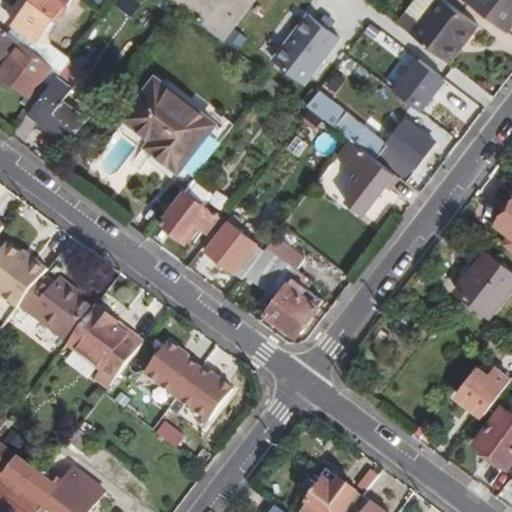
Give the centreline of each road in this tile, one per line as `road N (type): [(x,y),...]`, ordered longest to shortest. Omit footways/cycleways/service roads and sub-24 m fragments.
road 1 (residential): [(303,382),(0,155)]
road 2 (residential): [(511,110),(303,382)]
road 3 (residential): [(478,511),(303,382)]
road 4 (residential): [(303,382),(203,511)]
